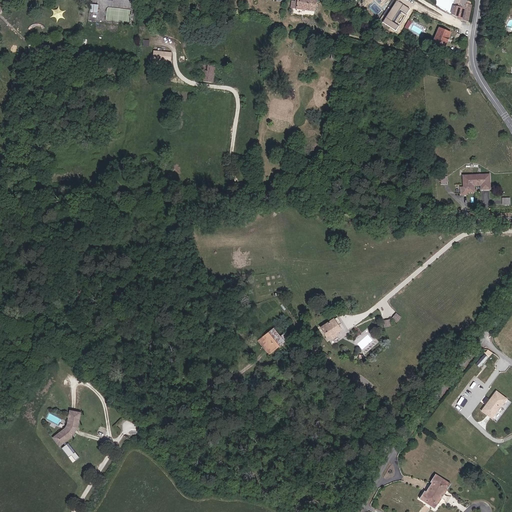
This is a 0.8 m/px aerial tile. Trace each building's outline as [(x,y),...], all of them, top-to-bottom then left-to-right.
[(315,12),(316,0),(297,0),(296,9),(315,12)] [(399,0),(395,0),(396,1),(383,22),(396,30),(399,25),(392,20),(399,9),(406,13),(409,9),(399,2),(399,0)] [(471,6),(472,2),(466,1),(463,0),(461,0),(436,0),(435,5),(440,8),(446,11),(456,17),(460,19),(462,20),(468,22),(471,6)] [(442,21),(446,11),(440,8),(435,18),(438,19),(438,20),(442,21)] [(452,26),(456,17),(446,11),(442,21),(452,26)] [(445,47),(450,33),(439,28),(433,42),(445,47)] [(49,53),(49,46),(29,45),(29,53),(49,53)] [(170,61),(171,53),(162,52),(154,51),(154,54),(153,57),(153,60),(152,64),(160,65),(161,60),(170,61)] [(213,83),(216,65),(205,64),(199,63),(198,70),(204,71),(203,82),(213,83)] [(490,174),(463,175),(463,187),(460,187),(461,195),(467,195),(467,193),(474,192),(474,186),(481,185),(483,185),(484,190),(490,189),(490,174)] [(393,318),(398,322),(403,317),(397,313),(393,318)] [(341,330),(337,325),(340,323),(336,317),(321,328),(328,339),(332,337),(333,339),(337,337),(335,334),(341,330)] [(271,353),(291,338),(287,332),(280,337),(274,329),(261,339),(271,353)] [(271,353),(261,339),(258,341),(269,354),(271,353)] [(322,351),(317,354),(320,359),(326,356),(322,351)] [(492,419),(507,399),(496,391),(481,411),(492,419)] [(58,436),(65,444),(74,436),(73,434),(77,427),(79,427),(81,413),(71,411),(68,426),(68,428),(58,436)] [(65,444),(58,436),(52,437),(58,445),(65,444)] [(63,448),(70,457),(73,454),(77,459),(80,457),(69,443),(63,448)] [(435,509),(451,484),(436,474),(431,482),(432,483),(426,492),(425,491),(420,499),(435,509)]
